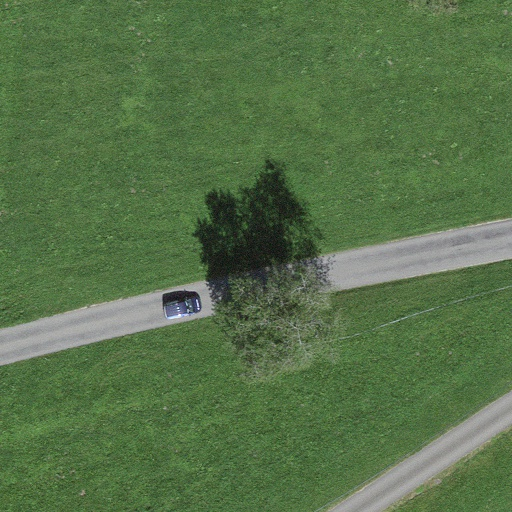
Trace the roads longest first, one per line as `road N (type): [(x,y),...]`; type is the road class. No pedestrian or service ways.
road 1 (unclassified): [(0,350),(149,310),(511,239)]
road 2 (track): [(356,511),(511,408)]
